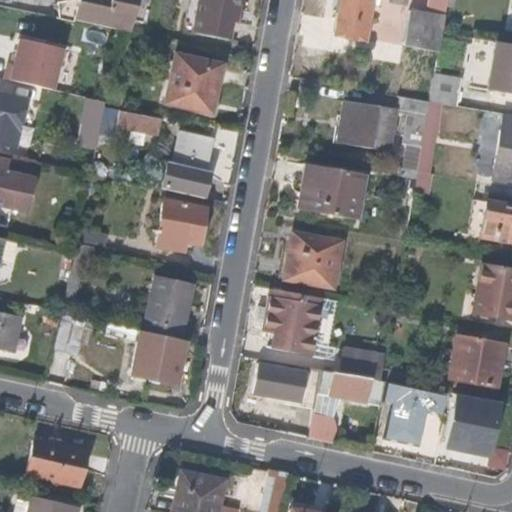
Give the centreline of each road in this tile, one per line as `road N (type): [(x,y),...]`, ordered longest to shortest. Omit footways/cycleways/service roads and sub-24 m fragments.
road 1 (residential): [(281,0),(205,439)]
road 2 (residential): [(205,439),(488,495),(511,487)]
road 3 (residential): [(0,392),(140,424)]
